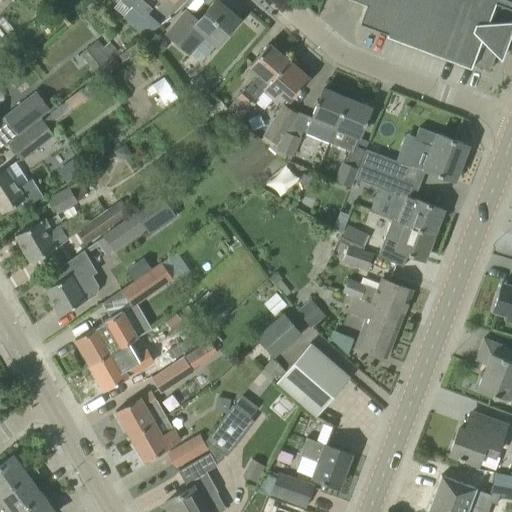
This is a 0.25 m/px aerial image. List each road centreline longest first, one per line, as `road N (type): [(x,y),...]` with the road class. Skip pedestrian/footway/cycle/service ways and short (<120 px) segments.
road 1 (tertiary): [(367,511),(511,137)]
road 2 (residential): [(511,119),(342,55),(277,0)]
road 3 (residential): [(112,511),(48,401)]
